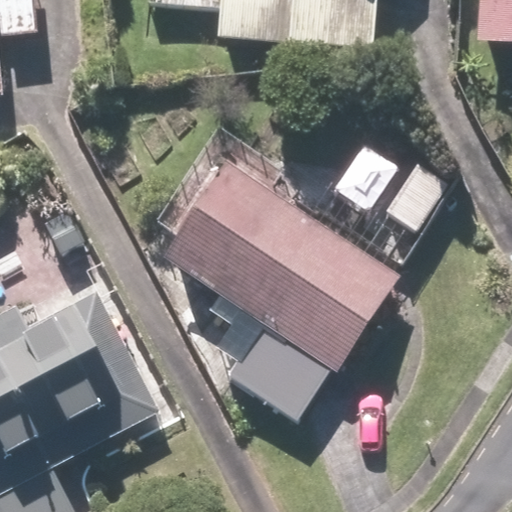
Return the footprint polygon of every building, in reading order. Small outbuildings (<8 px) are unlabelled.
[(0,0),(0,102),(10,102),(4,45),(42,42),(38,0),(0,0)] [(225,0),(223,43),(380,56),(384,0),(225,0)] [(511,0),(487,0),(484,50),(511,51),(511,0)] [(342,379),(406,285),(235,168),(170,263),(265,327),(229,379),(301,428),(337,376),(342,379)] [(24,311),(0,323),(0,511),(78,511),(58,473),(166,416),(103,298),(36,333),(24,311)]
